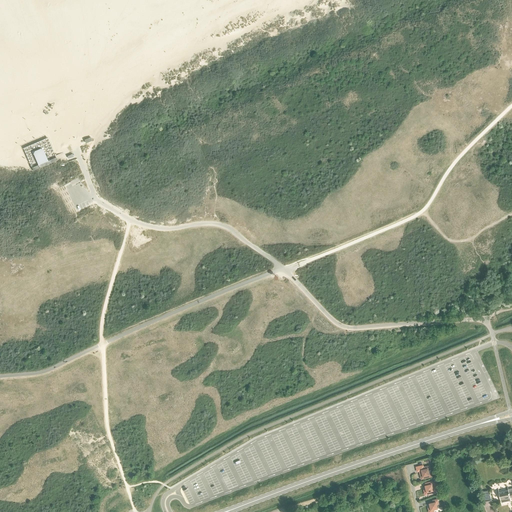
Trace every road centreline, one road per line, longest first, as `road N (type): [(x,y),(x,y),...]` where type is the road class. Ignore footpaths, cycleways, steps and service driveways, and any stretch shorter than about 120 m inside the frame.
road 1 (unknown): [(107,511),(114,500),(245,421),(487,325)]
road 2 (tertiary): [(228,510),(469,427)]
